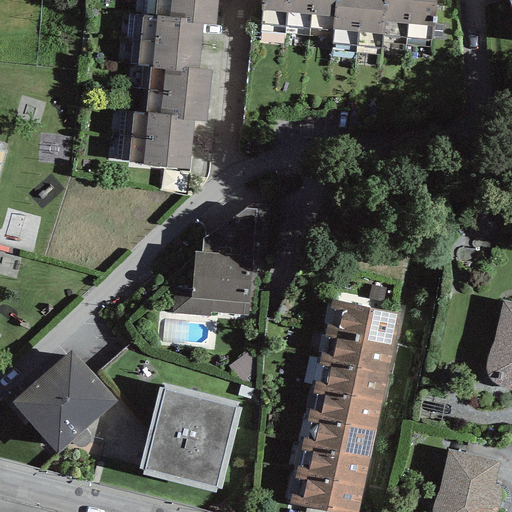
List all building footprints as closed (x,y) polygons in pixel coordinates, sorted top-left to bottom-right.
[(164,116),(153,115),(148,161),(191,166),(195,118),(208,119),(212,78),(194,76),(200,20),(218,22),(220,0),(176,0),(175,21),(161,20),(156,67),(169,68),(164,116)] [(270,0),(270,5),(338,10),(336,27),(383,30),(384,14),(447,19),(448,0),(270,0)] [(195,253),(194,286),(173,312),(257,315),(259,257),(268,256),(270,203),(254,202),(202,242),(201,253),(195,253)] [(0,271),(15,275),(18,261),(0,256),(0,271)] [(361,511),(401,315),(332,301),(291,503),(334,511),(361,511)] [(511,306),(505,305),(488,385),(511,390),(511,306)] [(117,394),(72,342),(13,394),(59,445),(117,394)] [(243,404),(169,385),(146,472),(220,491),(243,404)] [(496,511),(507,462),(455,451),(441,511),(496,511)]
